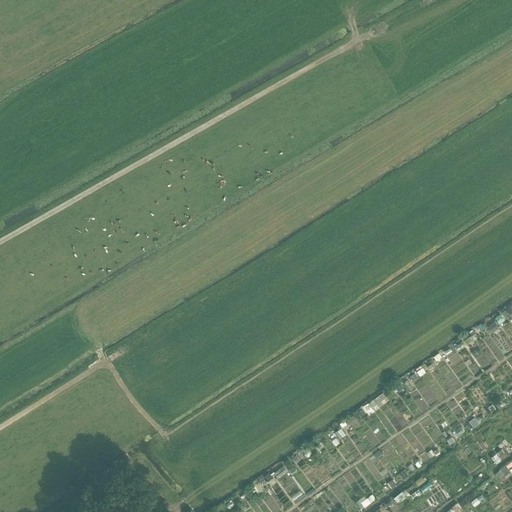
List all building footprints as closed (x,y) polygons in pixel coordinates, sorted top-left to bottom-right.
[(422,367),(416,371),(420,376),(425,372),(422,367)] [(414,373),(409,377),(412,381),(418,377),(414,373)] [(400,383),(394,387),(398,392),(404,388),(400,383)] [(392,389),(386,393),(392,401),(398,397),(392,389)] [(368,403),(363,406),(368,415),(374,411),(368,403)] [(362,408),(357,412),(361,416),(365,413),(362,408)] [(419,458),(414,461),(416,463),(415,464),(418,468),(423,464),(419,458)] [(404,469),(398,473),(403,479),(408,475),(404,469)] [(269,472),(264,476),(268,482),(273,478),(269,472)] [(421,476),(414,481),(418,486),(425,481),(421,476)] [(256,478),(250,483),(256,492),(262,487),(256,478)] [(392,479),(387,483),(391,488),(396,484),(392,479)] [(401,491),(393,498),(398,503),(406,497),(401,491)] [(472,492),(467,496),(469,500),(475,496),(472,492)] [(373,495),(367,498),(371,503),(376,499),(373,495)] [(464,511),(457,502),(445,511),(464,511)]
